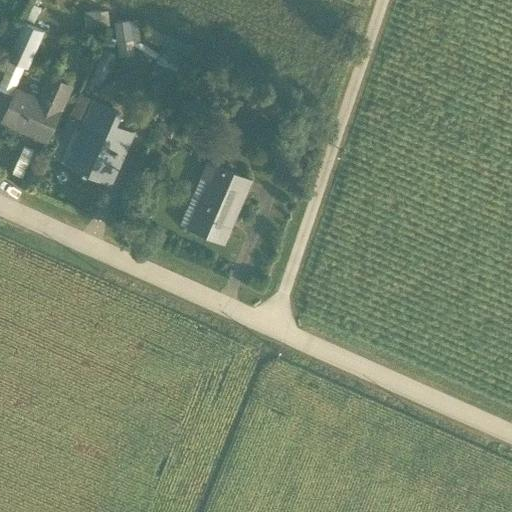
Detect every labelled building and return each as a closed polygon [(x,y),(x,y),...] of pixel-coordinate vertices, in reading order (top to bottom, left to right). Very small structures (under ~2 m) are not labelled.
[(118,47),(135,46),(135,20),(117,20),(118,47)] [(5,59),(9,61),(24,68),(26,69),(43,32),(22,22),(5,59)] [(0,122),(46,145),(74,87),(45,73),(35,95),(15,86),(24,68),(9,61),(0,80),(0,91),(11,96),(0,118),(0,122)] [(119,113),(92,101),(64,161),(109,182),(131,134),(113,125),(119,113)] [(251,180),(205,161),(178,224),(224,243),(251,180)]
